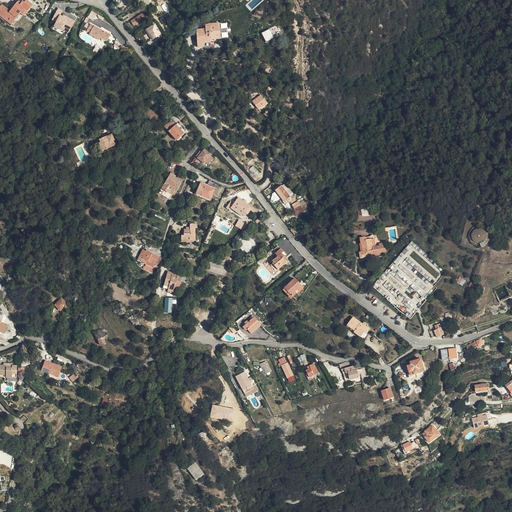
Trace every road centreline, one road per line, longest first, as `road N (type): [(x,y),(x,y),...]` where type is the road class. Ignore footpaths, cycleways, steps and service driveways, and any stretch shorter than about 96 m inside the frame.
road 1 (residential): [(418,342),(313,261),(103,0)]
road 2 (unclassified): [(0,349),(34,337),(126,370),(146,364),(172,338),(194,337),(300,345),(380,368),(418,342)]
road 3 (unknown): [(200,151),(57,58),(0,53)]
road 4 (unclassified): [(1,511),(22,433),(0,403)]
